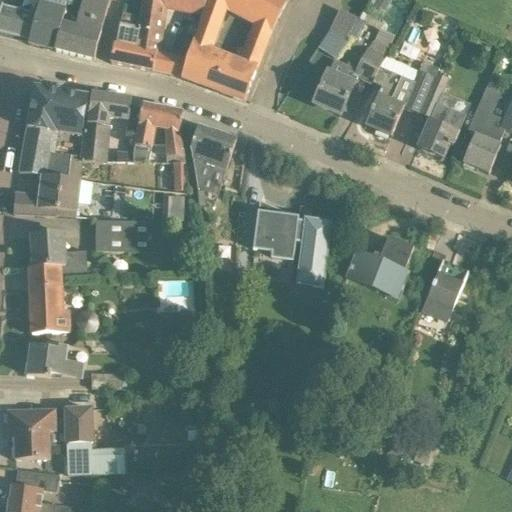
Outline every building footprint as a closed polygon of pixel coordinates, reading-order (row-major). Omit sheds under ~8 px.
[(61,26),(55,53),(94,63),(109,0),(82,0),(76,30),(61,26)] [(201,18),(207,0),(144,0),(141,21),(134,52),(116,48),(114,48),(111,66),(182,81),(189,60),(161,55),(166,12),(201,18)] [(244,104),(257,71),(271,32),(272,33),(288,2),(283,0),(207,0),(201,18),(189,60),(182,81),(244,104)] [(385,13),(390,0),(372,0),(369,6),(385,13)] [(65,11),(40,4),(39,11),(37,17),(30,43),(29,47),(55,53),(61,26),(65,11)] [(2,7),(0,13),(0,35),(30,43),(37,17),(2,7)] [(354,43),(363,24),(340,13),(330,31),(318,50),(336,62),(351,41),(354,43)] [(122,16),(116,48),(134,52),(141,21),(122,16)] [(341,118),(358,78),(372,85),(380,70),(379,70),(388,49),(374,42),(369,52),(367,51),(360,67),(349,62),(347,68),(334,62),(328,75),(327,75),(314,106),(341,118)] [(382,90),(378,98),(365,128),(391,139),(404,109),(408,110),(419,115),(435,75),(436,75),(438,70),(423,64),(419,73),(419,72),(414,85),(380,70),(372,85),(382,90)] [(419,115),(431,120),(430,123),(429,123),(418,150),(444,161),(449,149),(452,150),(465,118),(438,107),(443,95),(449,81),(436,75),(435,75),(419,115)] [(492,116),(500,96),(486,90),(467,136),(474,139),(463,166),(488,177),(500,148),(498,147),(504,132),(511,135),(511,101),(504,121),(492,116)] [(81,139),(88,100),(36,91),(34,92),(23,152),(56,156),(60,136),(81,139)] [(128,123),(131,106),(132,103),(91,97),(82,164),(102,167),(110,120),(128,123)] [(143,108),(135,149),(134,149),(133,154),(133,165),(148,166),(151,152),(152,147),(155,131),(154,130),(158,111),(143,108)] [(183,116),(158,111),(154,130),(155,131),(152,147),(165,147),(166,159),(165,159),(165,166),(173,166),(183,165),(185,165),(185,161),(179,135),(183,116)] [(217,198),(236,143),(198,130),(191,150),(197,191),(217,198)] [(82,156),(82,147),(59,146),(59,155),(82,156)] [(23,152),(19,176),(42,180),(68,182),(70,163),(76,164),(77,160),(56,156),(23,152)] [(116,154),(116,165),(127,165),(133,165),(133,154),(116,154)] [(184,194),(183,165),(173,166),(174,194),(184,194)] [(42,180),(40,198),(15,197),(14,217),(76,221),(76,206),(91,207),(92,185),(79,184),(68,182),(42,180)] [(324,290),(331,234),(332,225),(304,221),(304,225),(298,224),(299,220),(260,204),(259,204),(253,252),(272,255),(271,260),(293,263),(296,245),(301,245),(296,287),(324,290)] [(162,255),(162,224),(96,224),(96,255),(162,255)] [(64,237),(31,239),(33,271),(59,269),(60,281),(87,279),(86,254),(64,255),(64,237)] [(403,275),(413,251),(388,241),(378,265),(357,256),(348,280),(381,294),(381,292),(398,299),(407,277),(403,275)] [(453,310),(468,275),(444,264),(446,258),(434,253),(420,287),(431,291),(422,314),(438,321),(444,306),(453,310)] [(192,263),(183,263),(183,273),(192,273),(192,263)] [(61,314),(60,281),(59,269),(33,271),(29,271),(32,338),(70,335),(67,314),(61,314)] [(181,327),(181,316),(181,314),(159,314),(159,327),(181,327)] [(65,364),(67,352),(67,350),(49,348),(48,352),(31,349),(27,377),(51,381),(51,377),(82,381),(84,367),(65,364)] [(182,367),(180,355),(170,357),(172,368),(182,367)] [(246,369),(245,387),(282,389),(283,370),(246,369)] [(121,392),(122,377),(91,376),(91,391),(121,392)] [(417,419),(424,400),(410,395),(403,414),(417,419)] [(91,453),(91,432),(91,412),(66,413),(66,478),(125,477),(125,452),(91,453)] [(50,435),(56,435),(55,413),(7,414),(8,441),(14,441),(15,463),(50,462),(50,435)] [(383,430),(383,413),(365,413),(365,430),(383,430)] [(397,434),(406,437),(413,420),(404,417),(397,434)] [(427,469),(432,455),(419,450),(413,464),(427,469)] [(8,510),(23,511),(52,511),(53,507),(42,506),(43,494),(57,495),(59,478),(17,473),(15,489),(12,489),(10,502),(9,502),(8,510)] [(140,481),(141,497),(155,497),(154,480),(140,481)] [(200,511),(201,511),(184,502),(178,511),(200,511)]
